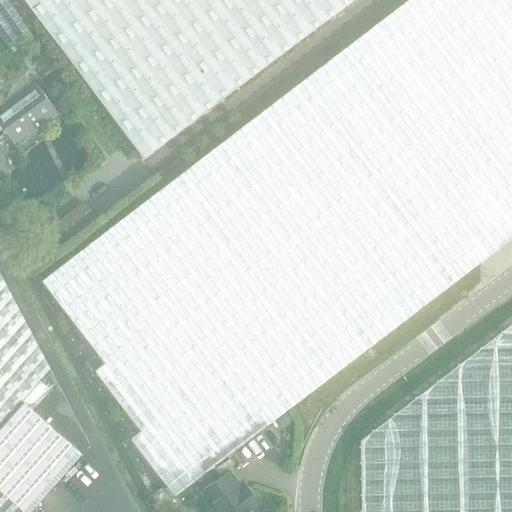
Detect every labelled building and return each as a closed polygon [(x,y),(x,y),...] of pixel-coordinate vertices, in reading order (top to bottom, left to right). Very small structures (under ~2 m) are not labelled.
[(5,0),(0,0),(0,33),(13,52),(33,38),(5,0)] [(23,0),(143,159),(354,0),(23,0)] [(129,439),(173,496),(511,236),(511,0),(409,0),(348,47),(347,45),(40,278),(103,362),(94,369),(140,430),(129,439)] [(55,114),(34,84),(0,108),(0,125),(14,145),(33,131),(30,126),(40,119),(43,123),(55,114)] [(83,202),(45,230),(59,249),(97,220),(83,202)] [(0,427),(41,381),(51,370),(0,272),(0,427)] [(511,511),(511,324),(362,440),(363,511),(511,511)] [(41,381),(0,427),(0,511),(29,511),(82,454),(34,410),(51,390),(41,381)] [(287,412),(275,421),(283,431),(295,421),(291,416),(287,412)] [(254,508),(259,505),(243,485),(239,488),(227,473),(202,492),(216,511),(255,511),(256,511),(254,508)]
